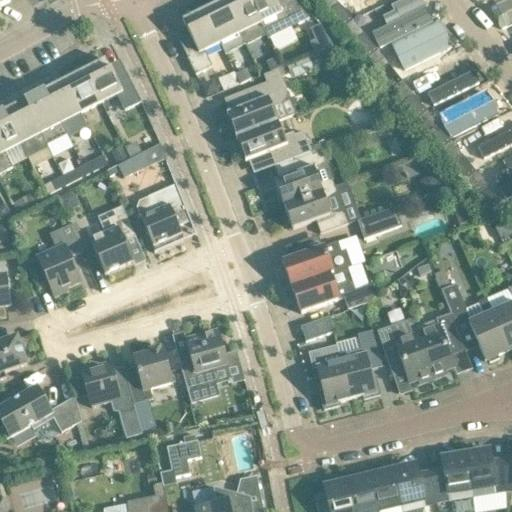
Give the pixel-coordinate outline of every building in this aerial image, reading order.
[(0,0),(0,10),(0,9),(0,7),(9,3),(7,0),(0,0)] [(268,41),(260,25),(248,0),(226,0),(224,1),(246,46),(265,36),(268,41)] [(293,0),(248,0),(260,25),(268,41),(309,20),(293,0)] [(347,0),(357,19),(397,0),(347,0)] [(371,37),(378,51),(431,25),(418,0),(411,0),(391,10),(398,24),(371,37)] [(511,0),(495,0),(485,5),(500,36),(511,30),(511,0)] [(226,56),(246,46),(224,1),(203,12),(220,45),(226,56)] [(339,5),(330,12),(344,29),(353,22),(339,5)] [(205,52),(220,45),(203,12),(182,22),(198,54),(187,59),(196,76),(213,68),(205,52)] [(325,53),(333,49),(325,34),(317,39),(325,53)] [(364,35),(355,42),(369,59),(378,52),(364,35)] [(453,57),(447,43),(397,66),(403,80),(453,57)] [(266,64),(271,74),(282,68),(277,59),(266,64)] [(124,112),(141,104),(122,66),(121,66),(121,67),(111,72),(106,61),(85,71),(101,104),(116,97),(124,112)] [(389,65),(380,73),(394,90),(403,82),(389,65)] [(480,87),(471,70),(422,94),(430,111),(480,87)] [(81,115),(101,104),(85,71),(64,82),(81,115)] [(236,139),(278,122),(272,107),(281,104),(286,97),(287,90),(280,71),(271,74),(264,77),(267,84),(247,92),(252,105),(226,115),(236,139)] [(246,71),(235,76),(240,86),(251,81),(246,71)] [(61,125),(81,115),(64,82),(44,92),(61,125)] [(68,139),(61,125),(44,92),(24,102),(47,149),(68,139)] [(413,95),(404,103),(418,120),(427,113),(413,95)] [(441,119),(452,141),(496,119),(485,97),(441,119)] [(27,159),(47,149),(24,102),(3,113),(27,159)] [(377,127),(390,121),(380,109),(371,112),(377,127)] [(27,159),(3,113),(0,114),(0,176),(13,169),(5,153),(20,146),(27,159)] [(294,160),(312,153),(304,133),(294,136),(291,134),(283,137),(278,122),(236,139),(245,163),(271,153),(276,167),(294,160)] [(438,126),(429,133),(443,150),(452,143),(438,126)] [(511,136),(474,155),(481,169),(511,153),(511,136)] [(283,207),(335,188),(333,181),(319,183),(315,170),(326,163),(321,150),(312,153),(294,160),(299,174),(275,183),(283,207)] [(463,156),(454,163),(468,181),(477,173),(463,156)] [(108,166),(103,157),(89,165),(93,173),(108,166)] [(131,161),(117,168),(124,180),(146,171),(139,157),(131,161)] [(511,159),(503,164),(511,183),(511,159)] [(77,171),(63,178),(67,187),(82,179),(77,171)] [(432,174),(418,181),(425,195),(439,189),(432,174)] [(42,188),(47,197),(61,190),(57,181),(42,188)] [(193,230),(194,230),(176,186),(175,187),(148,199),(151,205),(146,217),(140,220),(147,235),(155,253),(154,254),(154,255),(184,242),(183,241),(180,242),(178,238),(182,236),(179,227),(190,223),(193,230)] [(487,186),(478,194),(492,211),(501,203),(487,186)] [(321,236),(340,229),(349,226),(344,213),(331,214),(326,201),(337,194),(335,188),(283,207),(292,231),(316,223),(321,236)] [(17,213),(32,205),(28,197),(13,204),(17,213)] [(0,221),(0,222),(10,216),(4,205),(0,207),(0,221)] [(461,205),(452,209),(458,228),(475,222),(461,205)] [(136,239),(128,221),(122,208),(98,219),(105,235),(90,242),(105,276),(133,264),(124,244),(136,239)] [(395,209),(357,223),(364,241),(402,228),(395,209)] [(511,235),(506,224),(494,229),(500,240),(500,242),(511,236),(511,235)] [(500,240),(494,229),(479,225),(477,226),(489,252),(502,246),(500,242),(500,240)] [(82,254),(74,236),(70,227),(50,236),(56,251),(37,259),(54,298),(68,293),(67,290),(81,284),(70,260),(82,254)] [(338,243),(322,249),(317,237),(285,248),(289,260),(282,262),(292,289),(329,276),(333,274),(352,268),(346,251),(341,253),(338,243)] [(428,267),(416,271),(419,279),(431,275),(428,267)] [(373,286),(355,292),(348,270),(352,268),(333,274),(329,276),(292,289),(301,315),(344,300),(348,311),(366,305),(377,297),(373,286)] [(0,309),(10,308),(6,278),(0,279),(0,309)] [(441,292),(450,315),(452,318),(466,312),(456,286),(441,292)] [(511,288),(508,291),(511,298),(511,305),(493,314),(492,315),(509,352),(511,351),(511,288)] [(492,315),(493,314),(486,300),(478,304),(484,318),(469,325),(485,362),(485,363),(488,362),(490,365),(500,360),(498,357),(509,352),(492,315)] [(465,352),(452,318),(450,315),(436,320),(439,328),(417,336),(433,381),(447,376),(445,372),(454,369),(450,358),(465,352)] [(301,328),(306,344),(334,334),(329,318),(301,328)] [(433,381),(417,336),(411,320),(377,333),(393,378),(405,374),(409,385),(418,382),(419,386),(433,381)] [(380,397),(376,379),(372,380),(367,365),(380,361),(372,332),(357,336),(361,350),(339,356),(341,362),(351,401),(363,398),(364,402),(380,397)] [(192,366),(181,369),(188,394),(191,405),(218,397),(215,387),(211,372),(227,367),(224,354),(218,333),(186,342),(192,366)] [(0,344),(0,382),(6,380),(4,374),(27,366),(17,338),(0,344)] [(173,385),(169,370),(163,350),(160,351),(160,349),(149,352),(150,354),(133,359),(141,388),(130,391),(134,406),(153,401),(150,391),(173,385)] [(339,404),(351,401),(341,362),(317,368),(323,394),(319,395),(324,412),(340,408),(339,404)] [(134,406),(130,391),(123,369),(112,372),(109,363),(101,366),(89,363),(88,369),(81,371),(92,410),(111,404),(113,413),(119,414),(126,440),(142,436),(134,406)] [(62,435),(64,433),(82,424),(75,399),(50,413),(37,389),(0,409),(0,421),(4,428),(1,430),(7,441),(31,427),(33,430),(52,419),(62,435)] [(198,443),(167,449),(173,480),(190,476),(188,463),(201,460),(198,443)] [(506,492),(504,465),(490,466),(489,454),(490,454),(490,452),(465,456),(473,499),(496,495),(495,493),(506,492)] [(449,503),(473,499),(465,456),(441,460),(442,462),(443,462),(445,474),(431,477),(437,503),(449,500),(449,503)] [(42,465),(45,479),(59,476),(56,462),(42,465)] [(437,503),(431,477),(418,480),(415,469),(417,468),(416,467),(392,472),(401,511),(413,511),(425,509),(425,506),(437,503)] [(400,511),(401,511),(392,472),(370,478),(377,511),(382,511),(400,508),(400,511)] [(377,511),(370,478),(348,483),(354,511),(377,511)] [(195,511),(262,511),(256,479),(241,482),(236,499),(215,494),(217,504),(195,509),(195,511)] [(354,511),(348,483),(324,489),(324,491),(326,490),(328,502),(316,505),(317,511),(354,511)] [(167,511),(162,486),(153,488),(155,500),(133,505),(124,511),(167,511)]
